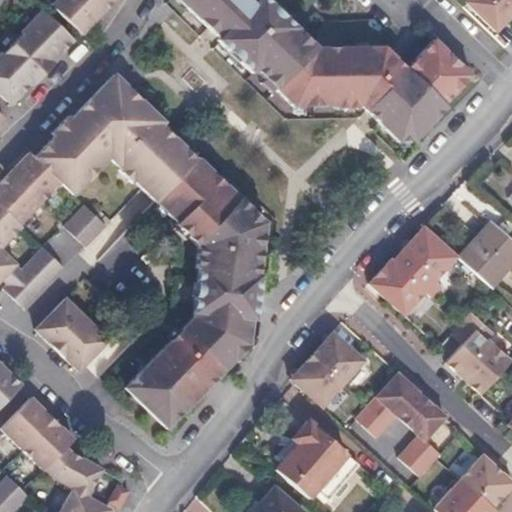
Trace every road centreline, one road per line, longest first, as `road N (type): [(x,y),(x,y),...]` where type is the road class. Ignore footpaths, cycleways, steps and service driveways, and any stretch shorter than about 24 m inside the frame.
road 1 (residential): [(329,280),(511,86)]
road 2 (residential): [(175,484),(250,396),(285,332),(329,280)]
road 3 (residential): [(329,280),(511,458)]
road 4 (residential): [(175,484),(0,324)]
road 5 (residential): [(0,149),(142,0)]
